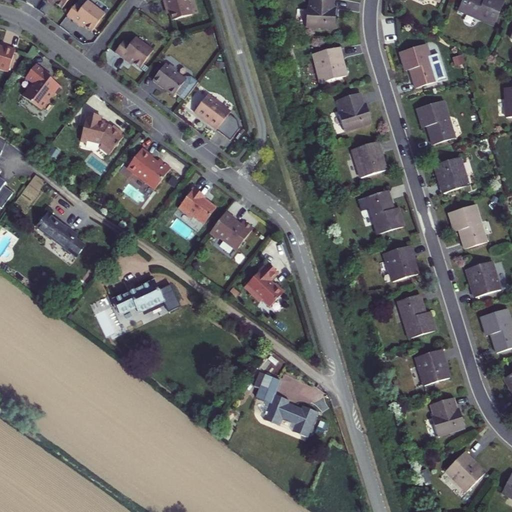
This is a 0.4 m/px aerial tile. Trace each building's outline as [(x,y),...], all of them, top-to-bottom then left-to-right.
[(69,0),(44,0),(50,4),(51,3),(62,10),(69,0)] [(79,0),(76,4),(82,9),(87,2),(89,0),(79,0)] [(187,0),(167,0),(162,2),(165,10),(167,9),(170,21),(192,15),(187,0)] [(332,0),(309,0),(309,10),(307,10),(306,28),(335,29),(335,16),(332,16),(332,0)] [(462,0),(457,14),(476,23),(477,20),(493,27),(503,3),(496,0),(462,0)] [(82,9),(76,4),(66,17),(80,27),(81,26),(91,34),(105,16),(87,2),(82,9)] [(139,70),(153,53),(135,39),(130,46),(124,42),(115,55),(127,65),(129,63),(139,70)] [(0,70),(8,73),(15,50),(2,46),(2,47),(0,46),(0,70)] [(415,89),(438,82),(432,63),(430,64),(424,46),(400,54),(405,71),(409,70),(415,89)] [(339,49),(313,56),(320,84),(346,78),(339,49)] [(47,74),(36,65),(25,79),(33,84),(23,97),(41,111),(53,95),(55,96),(61,88),(51,80),(46,76),(47,74)] [(169,67),(165,65),(152,81),(163,89),(168,89),(168,93),(174,97),(176,94),(185,101),(198,84),(191,78),(184,78),(184,79),(175,72),(175,70),(171,67),(169,67)] [(168,89),(163,89),(173,97),(174,97),(168,93),(168,89)] [(358,94),(338,100),(342,116),(340,116),(345,132),(372,125),(368,112),(363,113),(358,94)] [(208,96),(194,114),(230,142),(239,130),(237,122),(229,116),(231,113),(208,96)] [(455,139),(450,120),(447,121),(441,103),(417,110),(423,127),(427,126),(432,146),(455,139)] [(101,117),(87,114),(81,140),(87,141),(99,144),(101,146),(99,148),(109,156),(123,137),(121,136),(122,134),(113,127),(112,128),(109,126),(105,125),(105,123),(100,122),(101,117)] [(378,145),(353,152),(361,178),(386,171),(378,145)] [(0,156),(2,151),(0,149),(0,207),(2,209),(13,193),(4,186),(6,183),(0,178),(0,172),(1,172),(0,171),(0,156)] [(153,158),(142,149),(127,168),(132,171),(132,174),(137,178),(140,177),(143,183),(145,181),(154,191),(171,169),(159,160),(156,164),(152,161),(153,159),(153,158)] [(444,194),(468,187),(460,160),(436,167),(444,194)] [(205,197),(194,189),(179,209),(192,219),(194,217),(204,225),(216,209),(204,199),(205,197)] [(404,227),(399,209),(394,211),(388,192),(366,198),(372,218),(374,218),(380,235),(404,227)] [(486,243),(480,223),(477,224),(472,207),(449,214),(454,233),(458,232),(463,250),(486,243)] [(76,234),(47,212),(36,225),(79,258),(87,247),(77,239),(76,234)] [(236,220),(226,213),(210,234),(218,240),(221,240),(237,251),(240,247),(242,248),(246,243),(244,242),(253,229),(243,221),(240,225),(236,222),(236,220)] [(410,247),(384,255),(392,281),(417,273),(410,247)] [(474,299),(500,291),(492,263),(466,271),(474,299)] [(278,274),(268,264),(244,288),(260,303),(262,301),(270,308),(284,293),(275,285),(274,286),(270,282),(278,274)] [(154,279),(113,298),(121,315),(138,307),(141,313),(164,302),(159,290),(154,279)] [(171,285),(159,290),(164,302),(169,312),(181,307),(171,285)] [(426,314),(420,295),(397,302),(403,323),(406,322),(410,338),(435,331),(429,313),(426,314)] [(496,354),(511,348),(511,326),(509,328),(504,311),(480,318),(486,337),(490,336),(496,354)] [(451,378),(442,351),(415,359),(423,386),(451,378)] [(511,375),(503,380),(511,394),(511,375)] [(305,439),(315,414),(302,408),(300,410),(288,405),(288,402),(274,396),(279,382),(266,376),(256,400),(270,406),(263,422),(278,428),(282,420),(295,425),(292,433),(305,439)] [(463,429),(460,417),(457,418),(452,399),(431,405),(435,419),(432,420),(437,437),(463,429)] [(464,454),(445,473),(466,493),(485,475),(464,454)] [(511,473),(501,494),(511,499),(511,473)]
